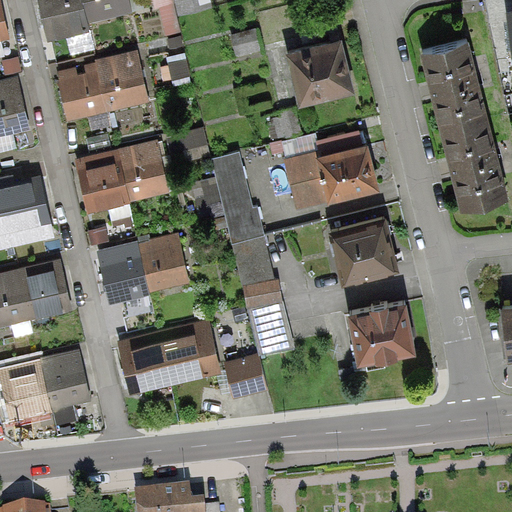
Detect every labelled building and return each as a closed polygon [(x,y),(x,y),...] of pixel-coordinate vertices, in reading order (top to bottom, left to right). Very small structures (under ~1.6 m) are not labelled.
[(34,0),(47,48),(91,36),(88,26),(141,12),(138,0),(34,0)] [(208,0),(150,0),(159,38),(181,33),(178,20),(211,12),(208,0)] [(0,5),(0,45),(9,43),(0,5)] [(257,31),(225,39),(229,58),(262,51),(257,31)] [(466,43),(421,53),(459,219),(504,209),(466,43)] [(340,46),(285,58),(296,112),(352,101),(340,46)] [(140,49),(99,59),(111,109),(153,98),(140,49)] [(111,109),(99,59),(58,69),(71,119),(111,109)] [(23,81),(0,85),(0,133),(31,128),(23,81)] [(270,113),(265,87),(234,93),(240,119),(270,113)] [(293,113),(263,120),(268,146),(299,139),(293,113)] [(200,130),(173,137),(180,164),(207,157),(200,130)] [(115,154),(127,206),(166,197),(154,145),(115,154)] [(314,156),(281,164),(293,214),(325,206),(326,213),(382,199),(370,153),(317,166),(314,156)] [(115,154),(72,164),(85,220),(128,210),(127,206),(115,154)] [(214,162),(259,351),(288,347),(256,213),(249,215),(235,157),(214,162)] [(37,172),(0,180),(0,236),(50,225),(37,172)] [(379,225),(329,236),(343,295),(393,283),(379,225)] [(104,232),(87,236),(90,251),(108,246),(104,232)] [(177,237),(96,255),(108,306),(189,287),(177,237)] [(35,268),(0,277),(0,333),(74,314),(62,269),(60,262),(35,268)] [(404,303),(346,312),(354,366),(412,358),(404,303)] [(171,329),(160,332),(171,378),(220,367),(209,320),(171,328),(171,329)] [(132,387),(171,378),(160,332),(121,341),(132,387)] [(92,397),(80,349),(40,359),(52,406),(92,397)] [(228,361),(236,392),(268,384),(260,353),(228,361)] [(52,406),(40,359),(1,368),(13,416),(52,406)] [(189,491),(138,496),(139,511),(204,511),(204,507),(191,509),(189,491)]
